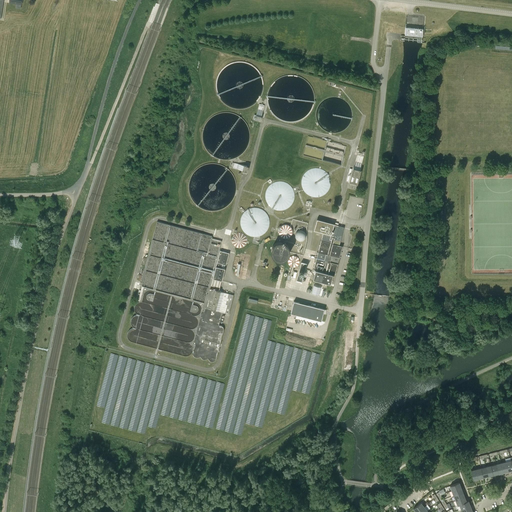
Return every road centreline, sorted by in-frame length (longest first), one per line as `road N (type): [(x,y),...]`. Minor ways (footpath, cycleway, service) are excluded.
road 1 (unclassified): [(5,511),(22,389),(74,187)]
road 2 (unclassified): [(74,187),(140,0)]
